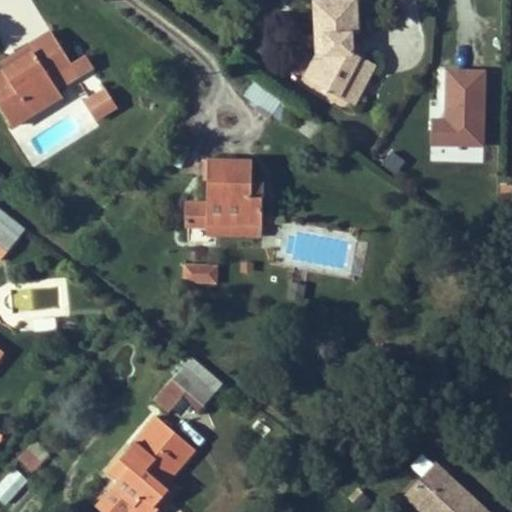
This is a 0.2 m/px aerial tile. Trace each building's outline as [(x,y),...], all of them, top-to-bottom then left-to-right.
[(335,44),(338,61),(326,62),(317,89),(353,104),(369,61),(361,57),(359,40),(365,39),(360,5),(319,10),(324,45),(335,44)] [(0,104),(14,126),(47,105),(44,99),(58,89),(51,78),(72,65),(52,33),(29,47),(32,53),(5,70),(0,73),(0,104)] [(335,44),(324,45),(326,62),(338,61),(335,44)] [(2,64),(5,70),(32,53),(29,47),(2,64)] [(385,66),(369,61),(353,104),(369,110),(385,66)] [(443,119),(431,119),(429,160),(484,162),(488,70),(445,69),(443,119)] [(255,76),(284,97),(292,103),(292,102),(256,74),(255,76)] [(256,109),(268,118),(272,114),(284,97),(255,76),(243,92),(259,105),(256,109)] [(97,123),(119,109),(104,87),(82,101),(97,123)] [(63,96),(58,89),(44,99),(47,105),(63,96)] [(292,103),(284,97),(272,114),(280,120),(292,103)] [(325,126),(309,115),(299,127),(316,139),(325,126)] [(397,175),(406,160),(390,150),(381,166),(397,175)] [(253,196),(253,181),(253,161),(211,160),(209,203),(187,202),(187,224),(209,225),(209,220),(263,221),(264,196),(253,196)] [(253,196),(264,196),(264,182),(253,181),(253,196)] [(209,220),(209,225),(208,232),(263,234),(263,221),(209,220)] [(0,227),(0,254),(16,235),(2,225),(0,227)] [(464,240),(450,259),(467,272),(481,254),(464,240)] [(182,264),(181,285),(218,287),(219,266),(182,264)] [(306,304),(308,289),(294,287),(292,301),(306,304)] [(214,393),(183,367),(155,400),(169,412),(182,396),(187,391),(204,406),(214,393)] [(204,406),(187,391),(182,396),(200,411),(204,406)] [(156,416),(110,471),(119,479),(112,487),(133,505),(127,511),(156,511),(159,509),(155,505),(169,488),(164,484),(194,449),(156,416)] [(16,460),(31,473),(46,455),(31,443),(16,460)] [(0,503),(6,508),(28,481),(12,468),(0,483),(0,503)] [(442,478),(430,469),(403,502),(415,511),(442,478)] [(483,511),(442,478),(415,511),(483,511)] [(125,511),(127,511),(133,505),(112,487),(105,494),(125,511)] [(169,488),(155,505),(159,509),(173,492),(169,488)]
